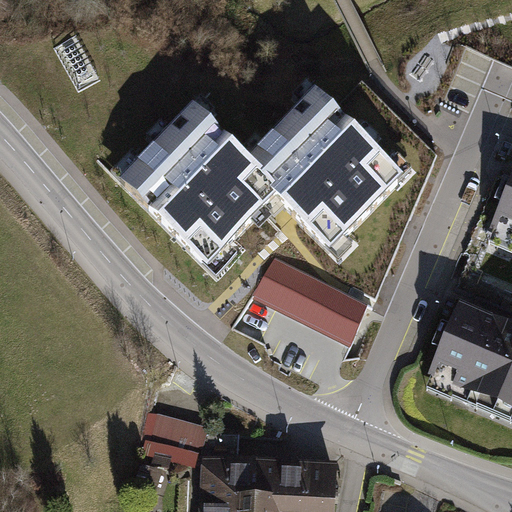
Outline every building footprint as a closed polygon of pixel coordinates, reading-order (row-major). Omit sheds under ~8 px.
[(0,74),(71,163),(100,140),(20,40),(0,56),(0,74)] [(328,253),(403,178),(316,92),(246,162),(195,111),(124,181),(209,266),(275,200),(328,253)] [(511,187),(489,241),(511,250),(511,187)] [(368,305),(277,260),(256,296),(352,345),(368,305)] [(511,328),(460,307),(426,387),(511,422),(511,328)] [(208,430),(155,416),(146,451),(190,463),(194,447),(203,449),(208,430)] [(205,463),(203,511),(330,511),(333,468),(291,466),(205,463)]
